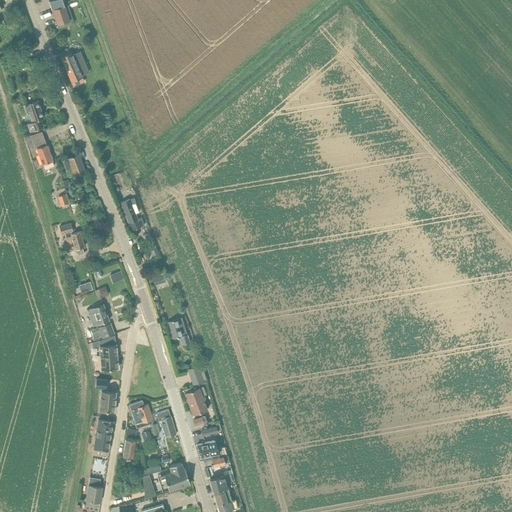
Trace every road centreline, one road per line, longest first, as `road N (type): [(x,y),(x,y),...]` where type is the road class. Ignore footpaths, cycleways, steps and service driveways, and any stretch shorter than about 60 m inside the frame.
road 1 (secondary): [(141,296),(26,0)]
road 2 (secondary): [(211,511),(141,296)]
road 3 (unclassified): [(104,511),(141,296)]
